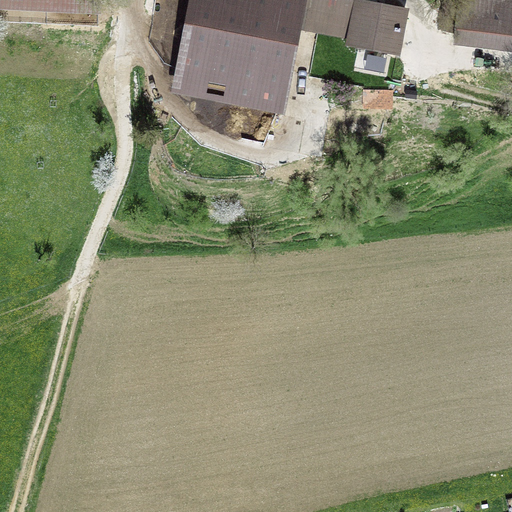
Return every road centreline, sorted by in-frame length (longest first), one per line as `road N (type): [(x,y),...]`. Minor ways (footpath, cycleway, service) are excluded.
road 1 (track): [(134,0),(129,135),(90,233),(14,511)]
road 2 (track): [(409,0),(431,78),(511,107)]
